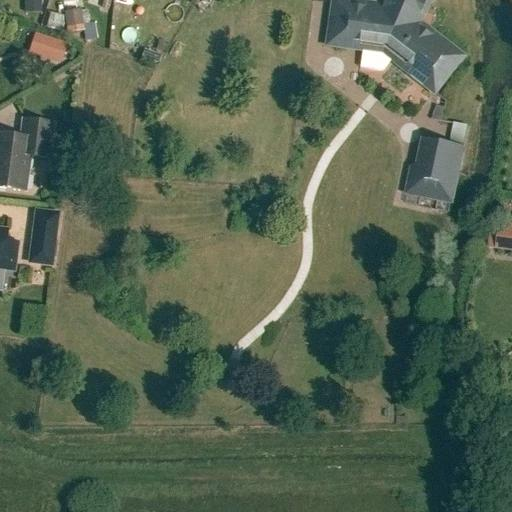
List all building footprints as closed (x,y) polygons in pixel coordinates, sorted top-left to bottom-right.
[(379,0),(376,7),(333,0),(326,46),(361,51),(361,53),(381,56),(422,88),(423,86),(433,94),(462,58),(419,24),(429,0),(379,0)] [(33,55),(72,63),(76,42),(37,34),(33,55)] [(0,136),(0,189),(26,193),(30,158),(48,160),(52,125),(22,122),(19,139),(0,136)] [(454,207),(465,149),(421,140),(416,166),(410,168),(404,197),(454,207)] [(37,264),(62,265),(63,211),(39,210),(37,264)] [(511,229),(498,227),(495,252),(511,253),(511,229)] [(5,246),(7,231),(0,230),(0,271),(14,273),(17,248),(5,246)]
